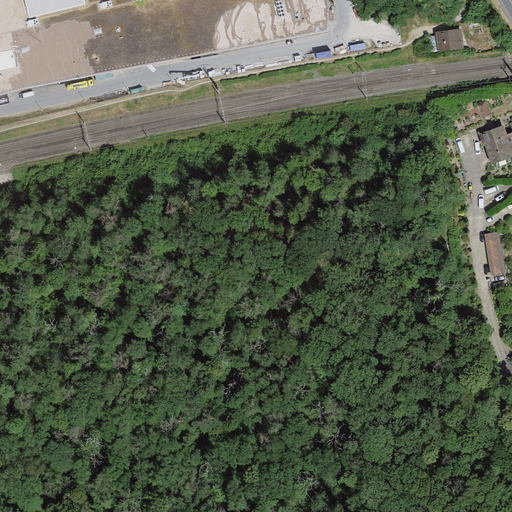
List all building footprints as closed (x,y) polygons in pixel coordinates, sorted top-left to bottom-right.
[(0,0),(0,95),(26,89),(334,32),(325,0),(0,0)] [(463,30),(436,34),(439,53),(466,49),(463,30)] [(436,44),(434,35),(427,36),(429,46),(436,44)] [(488,105),(447,118),(453,135),(494,122),(488,105)] [(511,135),(507,137),(504,127),(481,134),(491,166),(511,159),(511,135)] [(499,231),(484,234),(491,275),(506,272),(499,231)]
